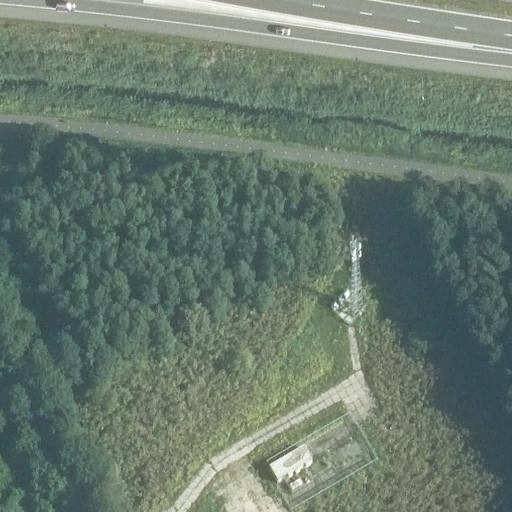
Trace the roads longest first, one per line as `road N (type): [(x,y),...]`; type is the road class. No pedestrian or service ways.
road 1 (motorway): [(19,0),(457,53),(511,51)]
road 2 (motorway): [(287,0),(511,35)]
